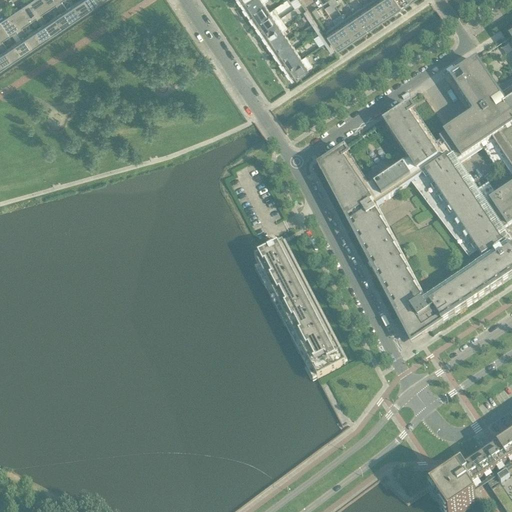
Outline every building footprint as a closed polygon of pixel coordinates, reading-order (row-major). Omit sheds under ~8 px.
[(53,17),(46,22),(41,14),(48,9),(42,0),(30,0),(29,1),(50,33),(60,27),(53,17)] [(61,12),(53,17),(60,27),(70,20),(56,0),(42,0),(48,9),(55,4),(61,12)] [(65,9),(60,1),(61,0),(56,0),(70,20),(80,13),(73,4),(65,9)] [(78,0),(73,4),(80,13),(90,7),(85,0),(78,0)] [(248,13),(266,0),(245,0),(241,3),(243,6),(243,7),(246,12),(247,11),(248,13)] [(266,0),(248,13),(250,16),(249,16),(253,21),(254,22),(274,8),(270,11),(264,2),(267,0),(266,0)] [(372,0),(371,1),(383,18),(387,15),(388,16),(393,13),(383,0),(372,0)] [(383,0),(393,13),(397,10),(397,9),(401,6),(396,0),(383,0)] [(41,25),(34,30),(40,40),(50,33),(29,1),(19,8),(28,22),(36,18),(41,25)] [(362,7),(375,25),(380,22),(379,21),(383,18),(371,1),(362,7)] [(353,13),(365,30),(369,27),(370,28),(375,25),(362,7),(353,13)] [(26,35),(21,27),(28,22),(19,8),(9,15),(30,47),(40,40),(34,30),(26,35)] [(260,31),(281,18),(274,8),(254,22),(256,25),(256,26),(259,31),(260,30),(260,31)] [(316,8),(312,10),(317,18),(321,15),(316,8)] [(309,20),(312,18),(307,10),(304,12),(309,20)] [(344,19),(357,37),(362,34),(361,33),(365,30),(353,13),(344,19)] [(0,23),(9,36),(16,31),(21,38),(14,43),(20,53),(30,47),(9,15),(0,20),(0,23)] [(267,41),(287,27),(281,18),(260,31),(262,35),(266,40),(267,41)] [(314,28),(317,26),(312,18),(309,20),(314,28)] [(335,25),(347,42),(351,40),(352,40),(357,37),(344,19),(335,25)] [(20,53),(14,43),(6,48),(1,41),(9,36),(0,23),(0,44),(10,60),(20,53)] [(347,42),(335,25),(326,31),(338,50),(344,46),(343,45),(347,42)] [(320,35),(323,33),(317,26),(314,28),(320,35)] [(287,27),(267,41),(267,42),(270,47),(271,47),(273,50),(289,40),(283,30),(287,28),(287,27)] [(325,43),(328,41),(323,33),(320,35),(325,43)] [(348,225),(412,346),(511,278),(511,38),(511,40),(511,41),(511,82),(497,93),(476,63),(451,80),(475,116),(459,127),(434,143),(410,107),(384,125),(409,161),(369,187),(345,152),(319,169),(346,220),(351,217),(354,221),(348,225)] [(279,60),(296,49),(289,40),(273,50),(274,51),(273,52),(277,57),(279,60)] [(328,41),(325,43),(331,53),(334,51),(328,41)] [(0,49),(2,52),(0,52),(0,65),(0,67),(10,60),(0,44),(0,49)] [(286,69),(306,56),(306,55),(302,58),(296,49),(279,60),(280,61),(283,66),(286,69)] [(306,56),(286,69),(286,70),(286,71),(289,76),(290,75),(292,79),(313,66),(306,56)] [(278,247),(255,259),(317,380),(341,367),(346,365),(283,244),(278,247)] [(471,466),(465,470),(442,485),(433,492),(432,492),(432,493),(444,511),(463,511),(470,507),(473,505),(475,504),(476,503),(468,491),(476,486),(482,482),(484,480),(492,492),(505,511),(511,511),(511,438),(510,440),(482,459),(473,464),(471,466)]
